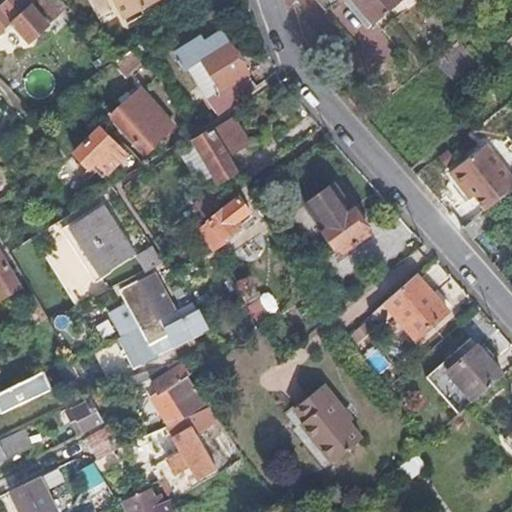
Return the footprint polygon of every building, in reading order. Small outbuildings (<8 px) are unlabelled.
[(22,15),(36,3),(33,0),(0,0),(0,33),(1,32),(18,52),(38,34),(22,15)] [(104,0),(89,0),(93,15),(107,12),(104,0)] [(162,0),(115,0),(127,19),(163,0),(162,0)] [(352,0),(374,23),(402,0),(352,0)] [(248,53),(242,43),(234,47),(222,27),(176,53),(215,116),(257,84),(241,58),(248,53)] [(479,57),(462,36),(457,40),(438,56),(455,77),(479,57)] [(125,73),(143,60),(133,47),(115,60),(125,73)] [(147,154),(175,126),(160,112),(152,120),(148,116),(128,135),(147,154)] [(196,138),(220,180),(237,170),(230,158),(257,142),(241,113),(196,138)] [(128,152),(104,126),(77,152),(91,166),(94,163),(106,175),(128,152)] [(476,194),(488,209),(511,189),(511,174),(486,142),(446,175),(466,202),(476,194)] [(343,254),(371,234),(333,181),(305,202),(343,254)] [(223,239),(254,215),(239,196),(208,220),(223,239)] [(137,251),(109,205),(72,228),(100,273),(137,251)] [(3,256),(10,252),(0,234),(0,290),(4,298),(22,287),(3,256)] [(449,312),(417,275),(387,302),(419,338),(449,312)] [(120,292),(140,327),(160,317),(139,280),(120,292)] [(160,317),(140,327),(121,336),(138,367),(158,356),(156,352),(208,325),(199,308),(167,327),(160,317)] [(449,371),(474,400),(504,375),(479,345),(453,367),(449,371)] [(373,347),(362,357),(381,377),(391,367),(373,347)] [(184,361),(182,358),(147,371),(153,381),(184,361)] [(449,371),(453,367),(447,360),(428,375),(460,413),(474,400),(449,371)] [(187,376),(191,373),(184,361),(153,381),(160,393),(168,388),(186,414),(205,402),(187,376)] [(337,402),(317,379),(289,403),(298,415),(295,418),(326,456),(355,433),(333,406),(337,402)] [(104,424),(93,399),(75,407),(86,432),(104,424)] [(230,465),(242,457),(212,407),(170,425),(176,436),(193,425),(198,433),(206,429),(230,465)] [(193,425),(176,436),(183,449),(175,453),(183,467),(192,464),(199,476),(217,466),(198,433),(193,425)] [(106,430),(86,435),(91,458),(112,452),(106,430)] [(415,454),(397,470),(409,483),(427,467),(415,454)] [(92,461),(77,470),(92,495),(108,485),(92,461)] [(7,493),(16,511),(53,511),(38,479),(7,493)] [(160,511),(159,509),(166,506),(162,496),(156,498),(153,491),(126,503),(129,511),(160,511)]
